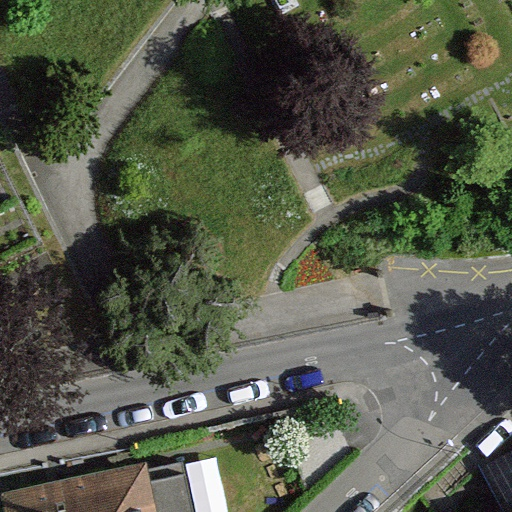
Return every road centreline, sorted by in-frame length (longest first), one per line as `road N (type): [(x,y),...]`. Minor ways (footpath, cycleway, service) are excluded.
road 1 (residential): [(511,308),(392,343),(0,422)]
road 2 (residential): [(327,511),(511,331)]
